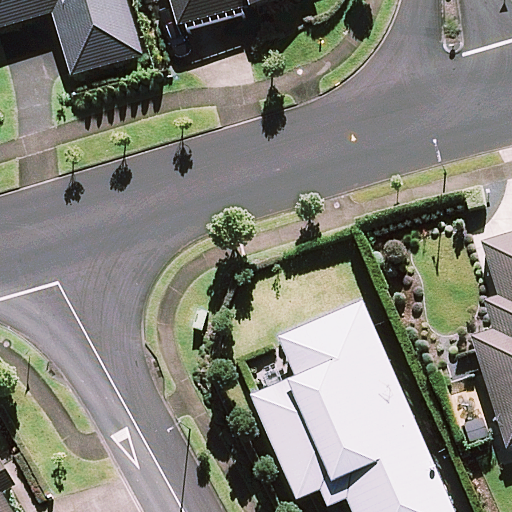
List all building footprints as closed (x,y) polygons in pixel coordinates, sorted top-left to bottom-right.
[(140,56),(123,0),(0,0),(0,29),(51,14),(70,77),(140,56)] [(171,0),(179,31),(240,17),(237,7),(268,0),(171,0)] [(511,235),(479,246),(505,329),(470,341),(505,449),(511,446),(511,235)] [(449,511),(358,304),(275,341),(281,356),(239,375),(294,500),(317,490),(325,508),(345,499),(350,511),(449,511)] [(0,511),(21,511),(9,488),(20,482),(6,456),(0,459),(0,511)]
